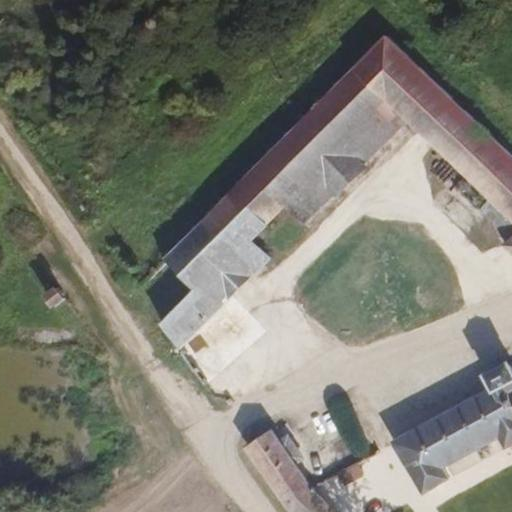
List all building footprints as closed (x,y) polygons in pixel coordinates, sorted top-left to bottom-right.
[(511,152),(386,32),(146,282),(181,346),(226,300),(198,273),(244,225),(257,237),(285,207),(306,226),(400,125),(488,200),(480,211),(510,237),(504,244),(511,250),(511,152)] [(198,273),(226,300),(232,306),(278,258),(257,237),(244,225),(198,273)] [(65,285),(51,294),(61,308),(74,299),(65,285)] [(511,343),(503,348),(511,370),(417,418),(451,471),(477,458),(471,447),(511,427),(511,343)] [(277,410),(256,422),(293,475),(327,504),(336,486),(319,466),(277,410)]
